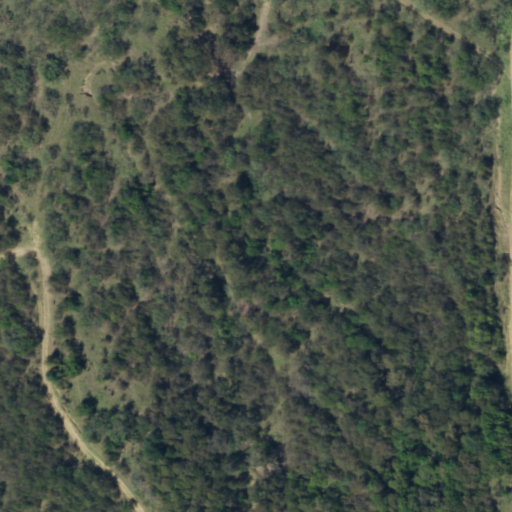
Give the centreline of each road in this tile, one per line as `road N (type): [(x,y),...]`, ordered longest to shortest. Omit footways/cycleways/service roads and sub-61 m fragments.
road 1 (track): [(143,511),(58,415),(44,366),(41,245),(0,168)]
road 2 (track): [(511,83),(496,58),(400,0)]
